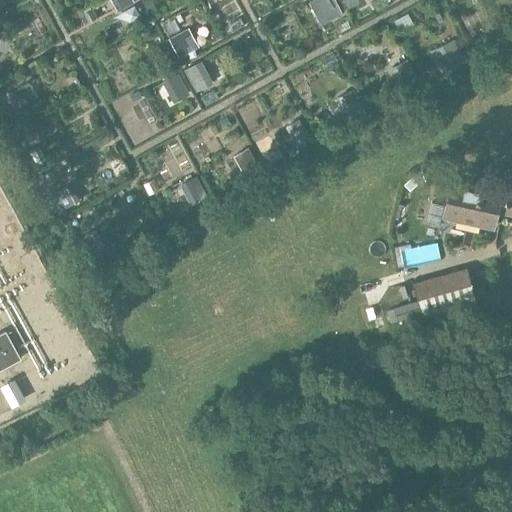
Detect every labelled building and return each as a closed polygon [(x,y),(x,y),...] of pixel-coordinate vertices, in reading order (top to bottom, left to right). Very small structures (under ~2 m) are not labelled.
[(132,0),(110,0),(116,11),(133,2),(132,0)] [(313,0),(325,20),(326,19),(328,21),(339,15),(338,13),(342,11),(336,0),(313,0)] [(362,0),(342,0),(347,8),(362,0)] [(143,28),(149,40),(157,35),(151,24),(143,28)] [(194,49),(183,27),(167,35),(172,46),(174,45),(180,56),(194,49)] [(456,44),(433,56),(441,72),(446,69),(448,75),(453,72),(452,71),(460,67),(458,63),(464,60),(456,44)] [(417,80),(406,59),(390,67),(401,89),(417,80)] [(212,82),(200,60),(183,69),(195,91),(212,82)] [(189,94),(177,72),(161,81),(173,103),(189,94)] [(31,107),(20,87),(3,96),(14,116),(31,107)] [(337,96),(348,118),(365,108),(353,87),(337,96)] [(284,126),(296,147),(311,139),(306,129),(305,130),(298,118),(284,126)] [(47,136),(38,119),(24,126),(25,127),(22,128),(30,143),(31,142),(32,144),(47,136)] [(232,155),(244,175),(258,167),(247,147),(232,155)] [(179,184),(190,205),(207,196),(196,175),(179,184)] [(511,193),(451,181),(451,182),(452,182),(444,216),(443,216),(443,217),(493,228),(493,227),(492,227),(496,210),(511,213),(511,193)] [(80,199),(71,183),(54,192),(63,208),(80,199)] [(438,223),(444,203),(432,199),(426,219),(438,223)] [(105,245),(95,229),(82,236),(91,253),(105,245)] [(467,268),(412,284),(422,317),(477,306),(476,301),(486,298),(483,283),(472,287),(467,268)] [(4,330),(0,331),(0,368),(19,358),(8,337),(4,330)] [(10,405),(25,400),(17,378),(3,382),(10,405)]
